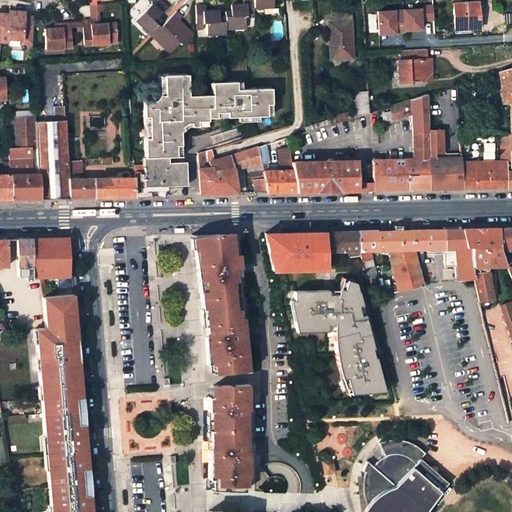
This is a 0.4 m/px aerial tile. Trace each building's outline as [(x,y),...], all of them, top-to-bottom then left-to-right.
[(151,3),(136,19),(149,33),(158,24),(161,21),(158,18),(155,16),(166,4),(161,0),(156,0),(153,4),(151,3)] [(205,4),(194,5),(195,23),(205,23),(206,34),(225,33),(225,28),(245,27),(244,16),(254,16),(254,7),(273,5),(273,0),(242,0),(243,4),(233,5),(234,11),(230,11),(224,12),(224,16),(219,16),(216,16),(215,11),(205,11),(205,4)] [(477,2),(452,3),(454,29),(468,28),(479,28),(477,2)] [(89,4),(90,23),(90,26),(99,26),(98,13),(101,13),(100,4),(95,4),(89,4)] [(169,7),(166,4),(155,16),(158,18),(169,7)] [(419,20),(432,20),(431,5),(418,5),(419,20)] [(418,6),(396,8),(398,30),(419,29),(418,6)] [(393,33),(392,8),(372,9),(373,34),(393,33)] [(7,13),(6,38),(21,39),(21,43),(31,43),(33,15),(23,15),(23,11),(7,10),(7,13)] [(160,27),(153,35),(170,53),(179,43),(181,44),(192,33),(180,21),(178,24),(176,22),(178,19),(181,16),(176,11),(160,27)] [(332,21),(329,22),(330,59),(352,58),(350,13),(331,14),(332,21)] [(99,26),(90,26),(90,23),(81,23),(82,24),(82,31),(83,47),(108,46),(107,36),(116,35),(115,24),(99,26)] [(158,24),(149,33),(153,35),(160,27),(158,24)] [(70,50),(69,32),(69,25),(61,26),(61,30),(52,31),(43,31),(45,51),(63,50),(70,50)] [(108,46),(117,45),(116,35),(107,36),(108,46)] [(425,48),(400,49),(401,59),(397,59),(398,67),(401,67),(401,74),(398,74),(398,82),(409,81),(409,77),(418,76),(420,80),(430,71),(429,58),(426,58),(425,48)] [(511,68),(498,72),(501,103),(510,103),(511,102),(511,68)] [(420,80),(430,79),(430,71),(420,80)] [(149,137),(144,137),(145,157),(181,156),(180,131),(187,126),(196,126),(196,121),(207,121),(207,118),(215,117),(215,112),(226,112),(226,117),(226,122),(238,121),(238,116),(258,116),(266,115),(265,104),(270,104),(270,88),(240,88),(235,89),(235,81),(226,81),(226,78),(219,78),(219,81),(211,82),(211,94),(187,95),(186,74),(163,75),(163,94),(159,94),(154,100),(143,100),(143,116),(148,116),(149,137)] [(367,92),(354,93),(356,116),(368,112),(368,111),(367,92)] [(412,159),(396,159),(396,151),(389,151),(389,159),(377,159),(371,159),(373,181),(373,189),(429,189),(428,158),(427,97),(426,94),(387,106),(381,108),(383,114),(389,112),(392,120),(410,115),(412,159)] [(67,161),(65,121),(64,114),(64,109),(54,109),(55,121),(34,123),(38,174),(40,174),(41,198),(69,197),(67,161)] [(346,113),(326,119),(326,121),(328,125),(348,118),(346,113)] [(15,119),(17,148),(9,149),(9,161),(12,198),(41,198),(40,174),(38,174),(32,174),(31,148),(35,148),(33,118),(31,118),(15,119)] [(328,125),(326,121),(305,126),(305,132),(328,125)] [(459,131),(452,132),(453,158),(434,158),(428,158),(429,189),(462,188),(461,161),(459,131)] [(499,150),(505,150),(506,158),(510,158),(510,138),(498,138),(499,150)] [(259,156),(265,155),(263,144),(256,147),(259,156)] [(246,150),(249,164),(246,165),(247,168),(248,172),(249,172),(262,170),(263,179),(252,180),(254,192),(296,191),(290,161),(288,148),(278,150),(281,165),(276,165),(277,170),(268,170),(267,165),(265,155),(259,156),(256,147),(246,150)] [(230,155),(213,160),(210,150),(197,154),(198,167),(197,168),(199,194),(237,193),(234,170),(232,160),(230,155)] [(249,164),(246,150),(234,153),(235,160),(236,170),(247,168),(246,165),(249,164)] [(506,158),(505,150),(499,150),(500,161),(506,161),(510,161),(510,158),(506,158)] [(355,160),(336,160),(336,155),(330,156),(330,157),(327,157),(325,160),(320,160),(290,161),(296,191),(302,191),(307,187),(324,187),(324,183),(335,183),(335,186),(349,186),(353,189),(359,189),(358,181),(355,160)] [(144,184),(183,183),(182,168),(181,168),(180,162),(168,163),(161,163),(161,158),(143,159),(143,166),(133,166),(133,167),(133,177),(134,185),(144,184)] [(4,172),(4,175),(0,174),(0,198),(12,198),(9,161),(3,161),(4,172)] [(81,178),(80,161),(67,161),(69,197),(134,196),(134,185),(133,177),(81,178)] [(500,161),(461,161),(462,188),(511,188),(510,171),(507,171),(506,161),(500,161)] [(263,179),(262,170),(249,172),(250,180),(252,180),(263,179)] [(365,181),(358,181),(359,189),(366,189),(373,189),(373,181),(365,181)] [(315,190),(341,190),(353,189),(349,186),(335,186),(335,183),(324,183),(324,187),(307,187),(302,191),(315,190)] [(511,227),(498,228),(498,247),(504,263),(511,284),(511,227)] [(494,299),(487,271),(485,266),(504,263),(498,247),(498,228),(461,229),(472,276),(479,302),(494,299)] [(410,287),(423,284),(417,263),(423,262),(423,249),(444,249),(444,254),(455,254),(456,264),(453,264),(453,279),(457,278),(472,276),(461,229),(399,230),(401,252),(408,279),(410,287)] [(370,276),(376,275),(369,250),(388,250),(396,282),(408,279),(401,252),(399,230),(357,231),(358,252),(360,257),(365,277),(370,276)] [(348,251),(349,256),(360,257),(358,252),(357,231),(325,232),(326,251),(339,251),(348,251)] [(272,270),(327,270),(326,251),(325,232),(264,233),(272,270)] [(239,264),(235,234),(192,235),(196,265),(200,301),(203,338),(205,373),(248,371),(247,344),(243,300),(239,264)] [(32,276),(39,276),(44,276),(69,276),(68,237),(31,238),(32,276)] [(16,238),(17,277),(24,276),(25,277),(26,279),(28,280),(29,279),(31,279),(32,276),(31,238),(16,238)] [(44,276),(39,276),(42,296),(47,296),(44,276)] [(396,282),(399,290),(410,287),(408,279),(396,282)] [(329,294),(328,290),(293,291),(294,310),(297,310),(298,329),(327,328),(334,328),(334,337),(335,346),(336,353),(336,359),(338,365),(339,370),(340,374),(342,378),(346,377),(350,391),(383,385),(376,357),(374,357),(371,348),(373,348),(364,314),(362,305),(358,291),(357,291),(356,285),(345,282),(342,294),(329,294)] [(35,328),(42,413),(82,404),(77,338),(73,294),(47,296),(42,296),(43,302),(44,317),(45,326),(35,328)] [(511,301),(500,306),(511,338),(511,301)] [(248,383),(206,385),(206,390),(207,460),(206,488),(249,486),(250,473),(250,460),(249,416),(249,389),(248,383)] [(91,511),(86,448),(83,449),(82,433),(85,432),(82,404),(42,413),(44,435),(46,435),(49,469),(46,469),(49,506),(52,506),(52,511),(91,511)] [(363,477),(363,483),(363,492),(362,498),(362,505),(363,511),(431,511),(436,506),(445,494),(451,485),(438,474),(429,465),(425,462),(420,457),(425,452),(421,448),(417,445),(412,442),(406,440),(399,438),(390,438),(384,439),(376,442),(382,454),(371,464),(367,461),(365,462),(364,464),(363,467),(363,469),(365,470),(363,477)] [(332,459),(322,461),(325,474),(334,472),(332,459)]
